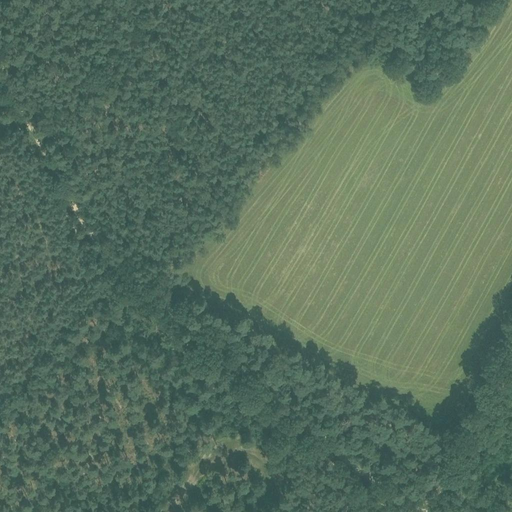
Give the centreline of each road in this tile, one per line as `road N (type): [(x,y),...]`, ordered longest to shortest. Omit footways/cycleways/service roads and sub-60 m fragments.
road 1 (track): [(0,61),(116,271),(411,511)]
road 2 (track): [(423,511),(511,351)]
